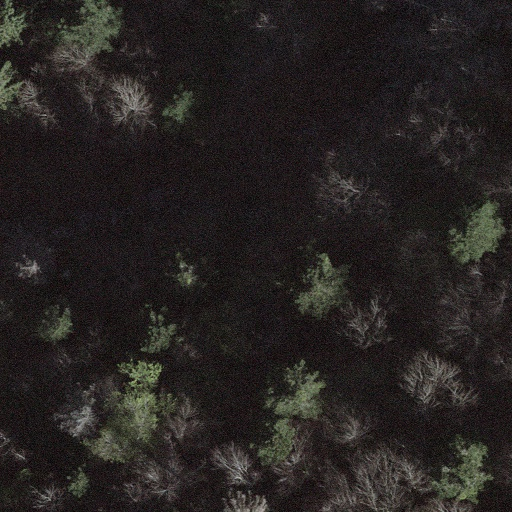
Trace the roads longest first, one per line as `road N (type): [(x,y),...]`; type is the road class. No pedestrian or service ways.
road 1 (track): [(331,79),(151,203),(0,238)]
road 2 (track): [(331,79),(493,0)]
